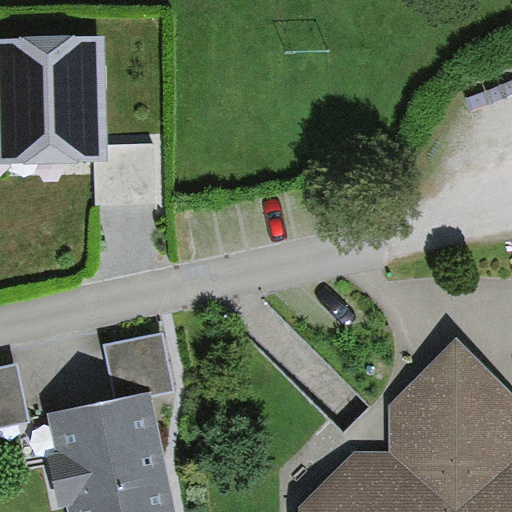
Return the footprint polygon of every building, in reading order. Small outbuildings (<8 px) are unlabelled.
[(105,35),(0,38),(0,165),(95,162),(109,162),(108,144),(105,35)] [(155,143),(108,144),(109,162),(95,162),(96,206),(156,204),(155,143)] [(163,334),(105,345),(116,399),(151,392),(152,397),(175,392),(163,334)] [(511,511),(511,393),(458,338),(390,405),(391,452),(355,450),(298,508),(298,511),(511,511)] [(17,364),(0,367),(0,428),(29,422),(17,364)] [(47,414),(55,450),(46,452),(58,508),(67,506),(68,511),(176,511),(152,397),(151,392),(116,399),(47,414)]
